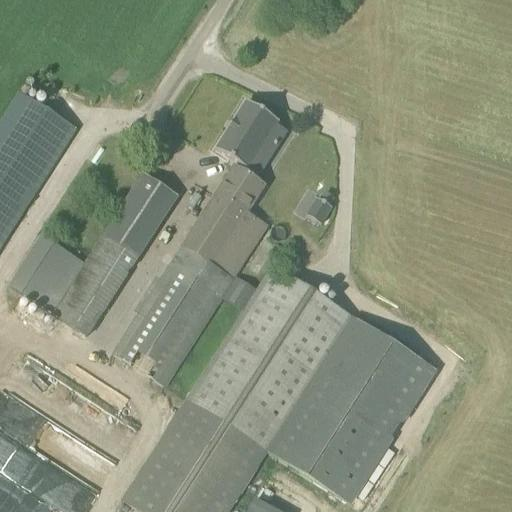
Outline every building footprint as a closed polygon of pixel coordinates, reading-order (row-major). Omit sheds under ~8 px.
[(0,124),(0,249),(75,131),(18,95),(0,124)] [(248,102),(217,150),(249,171),(259,154),(269,160),(287,132),(277,125),(279,122),(248,102)] [(159,387),(214,303),(216,300),(221,303),(235,280),(231,278),(266,224),(248,213),(264,188),(234,168),(113,357),(130,368),(159,387)] [(87,341),(139,260),(179,199),(162,187),(144,176),(52,318),(87,341)] [(314,200),(304,217),(322,227),(332,210),(314,200)] [(159,443),(120,505),(131,511),(230,511),(267,456),(271,450),(281,456),(277,463),(345,505),(399,418),(406,422),(436,374),(353,321),(271,269),(256,293),(242,315),(185,403),(159,443)] [(0,475),(72,511),(90,511),(135,421),(19,363),(0,401),(0,475)]
